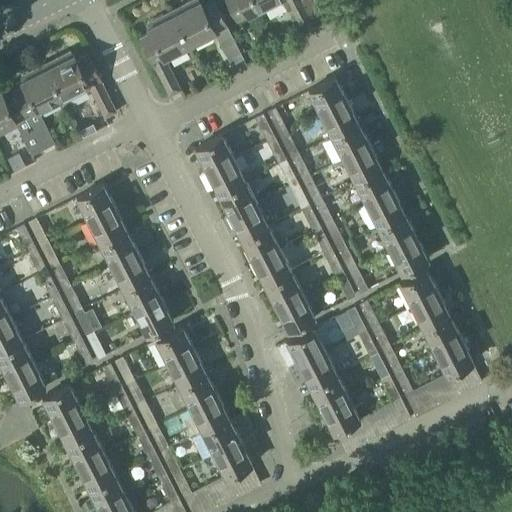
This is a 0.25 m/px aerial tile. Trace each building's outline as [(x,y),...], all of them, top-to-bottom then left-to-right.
[(199,0),(187,0),(181,4),(183,8),(174,12),(190,44),(214,31),(230,63),(243,57),(213,0),(211,0),(202,5),(199,0)] [(226,0),(237,19),(266,4),(274,0),(280,0),(286,12),(289,10),(290,10),(299,27),(310,22),(313,27),(315,26),(325,21),(319,10),(314,0),(226,0)] [(165,56),(190,44),(174,12),(164,17),(162,13),(146,21),(148,24),(147,25),(150,31),(139,37),(168,95),(181,89),(165,56)] [(72,52),(71,52),(69,49),(54,56),(56,60),(46,65),(62,97),(88,84),(104,116),(116,109),(86,51),(75,57),(72,52)] [(37,110),(62,97),(46,65),(37,70),(35,66),(20,74),(22,77),(20,78),(23,84),(13,89),(42,147),(53,141),(37,110)] [(320,111),(347,97),(335,75),(308,89),(320,111)] [(0,90),(0,128),(15,121),(31,152),(42,147),(13,89),(2,94),(0,90)] [(331,134),(359,120),(347,97),(320,111),(331,134)] [(286,129),(276,110),(270,114),(279,132),(286,129)] [(272,132),(262,113),(255,116),(265,136),(272,132)] [(343,157),(370,143),(359,120),(331,134),(343,157)] [(206,169),(233,156),(222,133),(195,147),(206,169)] [(297,151),(288,133),(281,137),(290,155),(297,151)] [(283,154),(273,135),(266,139),(276,158),(283,154)] [(354,179),(382,165),(370,143),(343,157),(354,179)] [(218,192),(245,178),(233,156),(206,169),(218,192)] [(309,174),(300,156),(293,159),(302,178),(309,174)] [(295,177),(285,158),(278,162),(288,181),(295,177)] [(366,202),(393,188),(382,165),(354,179),(366,202)] [(230,215),(257,201),(245,178),(218,192),(230,215)] [(320,197),(311,179),(305,183),(313,200),(320,197)] [(306,200),(297,181),(289,184),(299,203),(306,200)] [(87,219),(114,205),(103,182),(75,196),(87,219)] [(378,225),(405,211),(393,188),(366,202),(378,225)] [(324,205),(320,197),(313,200),(317,208),(324,205)] [(241,237),(268,224),(257,201),(230,215),(241,237)] [(318,222),(308,203),(301,207),(311,226),(318,222)] [(98,242),(126,228),(114,205),(87,219),(98,242)] [(332,219),(326,208),(319,212),(325,223),(332,219)] [(389,247),(417,233),(405,211),(378,225),(389,247)] [(47,240),(37,221),(30,224),(40,244),(47,240)] [(33,243),(23,223),(16,227),(26,246),(33,243)] [(253,260),(280,246),(268,224),(241,237),(253,260)] [(343,242),(334,224),(327,227),(337,246),(343,242)] [(329,245),(320,226),(313,230),(322,248),(329,245)] [(110,264),(138,250),(126,228),(98,242),(110,264)] [(401,270),(428,256),(417,233),(389,247),(401,270)] [(59,263),(49,243),(42,247),(51,266),(59,263)] [(44,265),(34,246),(27,249),(37,269),(44,265)] [(264,283),(291,269),(280,246),(253,260),(264,283)] [(355,265),(346,246),(339,250),(348,268),(355,265)] [(341,267),(331,249),(324,252),(334,271),(341,267)] [(122,287),(149,273),(138,250),(110,264),(122,287)] [(70,285),(61,266),(53,270),(63,288),(70,285)] [(56,288),(46,268),(39,272),(49,292),(56,288)] [(367,288),(357,268),(350,272),(360,291),(367,288)] [(412,304),(439,290),(427,268),(400,282),(412,304)] [(276,305),(303,292),(291,269),(264,283),(276,305)] [(347,298),(355,294),(343,271),(335,274),(347,298)] [(133,310),(161,296),(149,273),(122,287),(133,310)] [(82,308),(72,289),(65,292),(74,311),(82,308)] [(423,327),(450,313),(439,290),(412,304),(423,327)] [(67,311),(58,291),(50,295),(60,314),(67,311)] [(288,328),(315,314),(303,292),(276,305),(288,328)] [(0,320),(10,316),(0,296),(0,320)] [(145,333),(172,319),(161,296),(133,310),(145,333)] [(378,321),(369,302),(361,306),(371,325),(378,321)] [(358,333),(365,328),(353,305),(346,309),(353,324),(342,330),(346,338),(358,333)] [(93,330),(84,312),(83,311),(76,315),(86,334),(93,330)] [(435,350),(462,336),(450,313),(423,327),(435,350)] [(79,333),(69,314),(62,318),(72,337),(79,333)] [(0,349),(21,338),(10,316),(0,320),(0,349)] [(381,327),(378,321),(371,325),(373,331),(381,327)] [(167,361),(194,347),(183,325),(155,339),(167,361)] [(299,363),(326,349),(314,326),(292,337),(287,340),(299,363)] [(375,347),(365,328),(358,333),(367,351),(375,347)] [(93,330),(86,334),(98,357),(105,353),(93,330)] [(390,344),(383,331),(375,335),(382,348),(390,344)] [(446,372),(449,371),(460,366),(471,360),(474,359),(462,336),(435,350),(446,372)] [(91,356),(81,337),(73,341),(83,360),(91,356)] [(0,364),(5,375),(33,361),(21,338),(0,349),(0,364)] [(178,384),(206,370),(194,347),(167,361),(178,384)] [(401,367),(391,347),(384,351),(394,371),(401,367)] [(310,385),(337,372),(326,349),(299,363),(310,385)] [(386,369),(377,351),(369,355),(378,373),(386,369)] [(134,379),(124,360),(117,363),(126,382),(134,379)] [(460,366),(471,386),(482,380),(471,360),(460,366)] [(17,398),(44,384),(33,361),(5,375),(17,398)] [(119,381),(109,362),(101,366),(111,385),(119,381)] [(460,392),(471,386),(460,366),(449,371),(460,392)] [(190,407),(217,393),(206,370),(178,384),(190,407)] [(413,389),(403,370),(395,374),(405,393),(413,389)] [(449,397),(460,392),(449,371),(446,372),(438,376),(449,397)] [(322,408),(349,395),(337,372),(310,385),(322,408)] [(398,392),(388,373),(380,377),(390,396),(398,392)] [(438,403),(449,397),(438,376),(427,382),(438,403)] [(145,401),(135,382),(128,386),(138,405),(145,401)] [(427,408),(438,403),(427,382),(416,388),(427,408)] [(53,419),(80,405),(69,383),(41,397),(53,419)] [(130,404),(121,385),(113,389),(122,408),(130,404)] [(416,414),(427,408),(416,388),(413,389),(405,393),(416,414)] [(201,430),(229,416),(217,393),(190,407),(201,430)] [(360,417),(349,395),(322,408),(334,431),(335,430),(346,425),(357,419),(360,417)] [(388,402),(399,423),(410,417),(400,395),(392,400),(388,402)] [(388,428),(399,423),(388,402),(378,407),(388,428)] [(157,424),(147,404),(139,408),(149,428),(157,424)] [(64,442),(92,428),(80,405),(53,419),(64,442)] [(377,434),(388,428),(378,407),(367,413),(377,434)] [(142,426),(133,408),(124,412),(134,430),(142,426)] [(367,439),(377,434),(367,413),(360,417),(357,419),(367,439)] [(213,453),(241,439),(229,416),(201,430),(213,453)] [(356,445),(367,439),(357,419),(346,425),(356,445)] [(345,450),(356,445),(346,425),(335,430),(345,450)] [(168,447),(158,427),(151,431),(161,451),(168,447)] [(76,465),(104,451),(92,428),(64,442),(76,465)] [(154,449),(144,431),(136,435),(145,453),(154,449)] [(249,461),(250,463),(252,462),(241,439),(213,453),(224,474),(227,473),(238,467),(249,461)] [(180,470),(170,450),(162,453),(173,473),(180,470)] [(88,488),(115,474),(104,451),(76,465),(88,488)] [(165,471),(156,453),(148,457),(157,475),(165,471)] [(260,482),(250,463),(249,461),(238,467),(249,488),(260,482)] [(238,494),(249,488),(238,467),(227,473),(238,494)] [(191,491),(181,472),(174,476),(184,495),(191,491)] [(227,499),(238,494),(227,473),(224,474),(217,478),(227,499)] [(99,511),(127,497),(115,474),(88,488),(99,511)] [(176,494),(167,476),(159,480),(168,498),(176,494)] [(216,505),(227,499),(217,478),(206,484),(216,505)] [(205,510),(216,505),(206,484),(195,489),(205,510)] [(192,511),(202,511),(205,510),(195,489),(191,491),(184,495),(192,511)] [(134,511),(127,497),(99,511),(134,511)] [(167,503),(171,511),(185,511),(178,498),(167,503)] [(158,511),(171,511),(167,503),(156,509),(158,511)]
